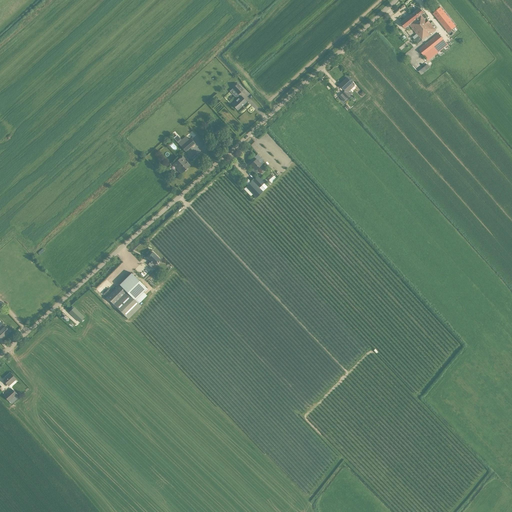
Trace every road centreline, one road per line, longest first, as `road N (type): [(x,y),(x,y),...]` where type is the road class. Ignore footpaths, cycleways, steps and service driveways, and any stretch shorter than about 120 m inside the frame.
road 1 (unclassified): [(397,0),(0,356)]
road 2 (track): [(179,195),(347,373)]
